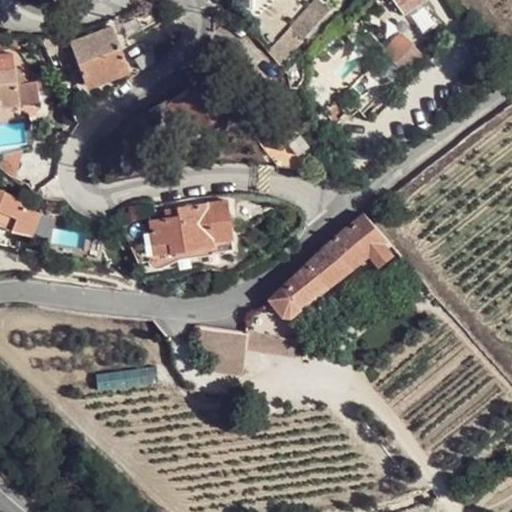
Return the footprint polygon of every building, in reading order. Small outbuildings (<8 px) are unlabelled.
[(394,0),(403,13),(421,0),(394,0)] [(85,81),(126,65),(119,45),(112,25),(70,41),(85,81)] [(268,51),(280,64),(302,39),(294,32),(289,27),(268,51)] [(44,42),(49,54),(63,48),(57,36),(44,42)] [(417,52),(402,36),(388,51),(403,65),(417,52)] [(49,54),(54,66),(68,61),(63,48),(49,54)] [(0,106),(20,104),(30,102),(39,101),(36,80),(17,83),(13,54),(0,56),(0,106)] [(129,72),(126,65),(85,81),(88,87),(129,72)] [(207,122),(227,111),(207,79),(168,101),(166,99),(149,109),(158,125),(177,116),(188,133),(207,122)] [(297,153),(307,145),(298,134),(295,135),(272,104),(255,115),(279,146),(288,141),(297,153)] [(0,168),(5,172),(16,176),(22,152),(16,150),(0,154),(0,168)] [(31,234),(41,213),(24,205),(25,201),(0,188),(0,224),(12,231),(31,234)] [(178,215),(166,217),(150,219),(155,253),(212,243),(211,238),(233,236),(230,217),(227,198),(176,207),(178,215)] [(165,208),(166,217),(178,215),(176,207),(165,208)] [(378,264),(396,249),(365,214),(362,212),(325,242),(268,298),(282,316),(286,317),(291,316),(300,310),(330,284),(369,254),(378,264)] [(123,247),(130,245),(126,236),(119,238),(123,247)] [(399,271),(408,262),(401,255),(384,270),(390,278),(399,271)] [(246,334),(199,328),(196,353),(213,354),(211,371),(242,375),(245,351),(246,334)]
